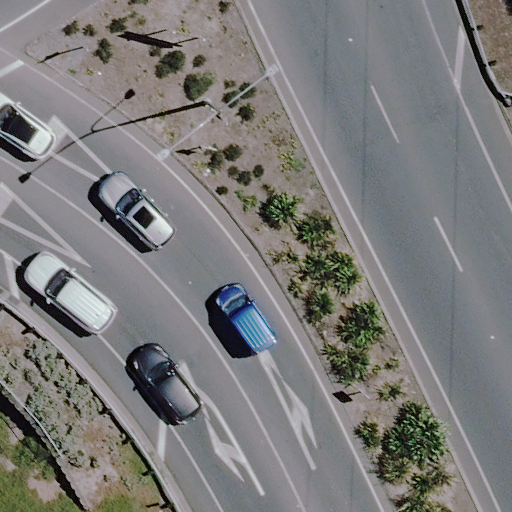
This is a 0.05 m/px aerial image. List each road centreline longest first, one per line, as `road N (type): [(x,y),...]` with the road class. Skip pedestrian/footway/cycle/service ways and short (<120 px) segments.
road 1 (primary): [(301,511),(200,328),(0,138)]
road 2 (primary): [(335,0),(368,93),(511,386)]
